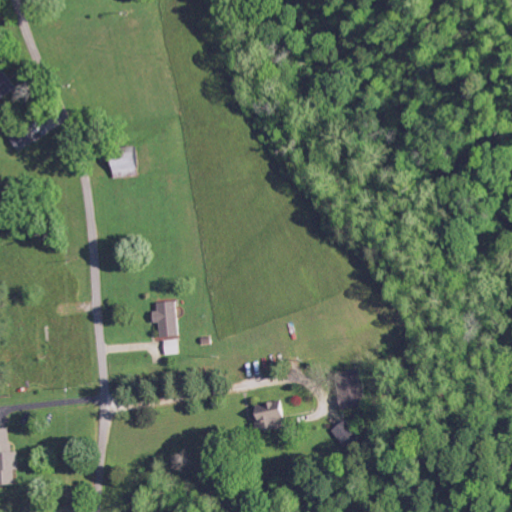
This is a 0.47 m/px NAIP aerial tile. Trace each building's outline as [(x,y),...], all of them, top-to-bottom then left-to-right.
[(0,103),(18,88),(5,72),(0,75),(0,103)] [(12,138),(21,153),(35,144),(26,129),(12,138)] [(142,178),(141,151),(116,151),(117,178),(142,178)] [(160,304),(161,312),(156,312),(157,324),(162,324),(163,338),(182,336),(179,302),(160,304)] [(182,355),(181,340),(167,342),(169,356),(182,355)] [(348,411),(373,406),(364,371),(340,377),(348,411)] [(256,408),(263,434),(287,428),(284,419),(289,417),(285,401),(256,408)] [(335,430),(347,450),(362,441),(350,421),(335,430)] [(0,430),(0,487),(17,486),(16,472),(21,472),(21,453),(13,453),(12,430),(0,430)]
